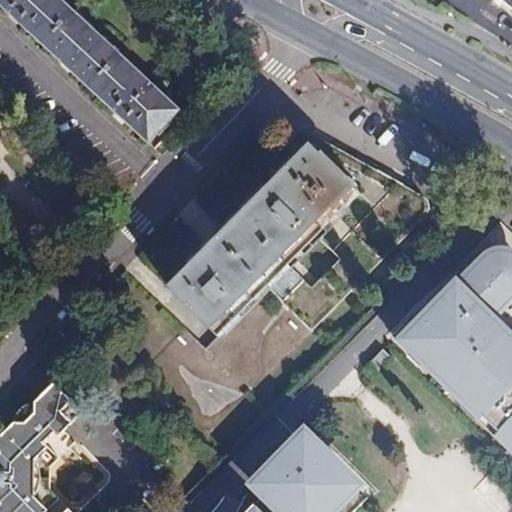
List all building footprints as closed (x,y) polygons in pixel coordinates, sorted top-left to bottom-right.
[(178,111),(62,0),(0,0),(0,1),(148,143),(178,111)] [(511,0),(502,0),(511,8),(511,0)] [(286,170),(168,290),(219,338),(265,290),(309,332),(423,215),(425,212),(426,206),(425,200),(421,195),(306,132),(299,131),(295,131),(292,134),(271,156),(286,170)] [(511,385),(497,371),(502,366),(480,344),(503,320),(498,315),(503,311),(509,309),(511,307),(511,259),(508,257),(502,256),(494,257),(489,261),(484,257),(433,309),(427,302),(398,332),(409,343),(404,348),(421,365),(426,360),(446,379),(442,384),(459,401),(463,396),(484,417),(479,421),(496,438),(501,433),(511,444),(511,385)] [(409,343),(398,332),(393,337),(404,348),(409,343)] [(384,348),(370,362),(378,370),(392,355),(384,348)] [(426,360),(421,365),(442,384),(446,379),(426,360)] [(55,492),(55,470),(66,459),(51,443),(59,435),(63,439),(86,415),(58,386),(37,407),(39,416),(29,426),(18,423),(15,429),(0,443),(0,511),(74,511),(72,510),(69,511),(51,511),(63,500),(55,492)] [(463,396),(459,401),(479,421),(484,417),(463,396)] [(29,426),(39,416),(37,407),(35,407),(31,408),(23,413),(19,419),(18,423),(29,426)] [(511,444),(501,433),(496,438),(511,453),(511,444)] [(303,435),(261,478),(266,483),(259,490),(265,495),(248,511),(333,511),(352,493),(350,491),(356,486),(303,435)] [(489,476),(475,490),(497,511),(511,496),(489,476)]
